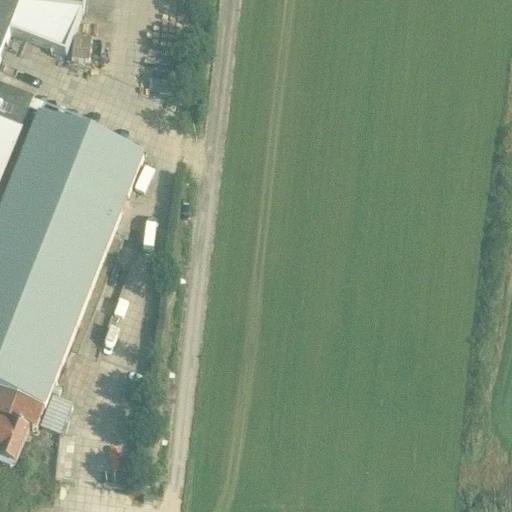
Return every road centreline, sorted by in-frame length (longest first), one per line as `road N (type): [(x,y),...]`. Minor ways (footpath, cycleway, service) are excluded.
road 1 (unknown): [(138,0),(161,161),(77,511)]
road 2 (track): [(286,0),(222,511)]
